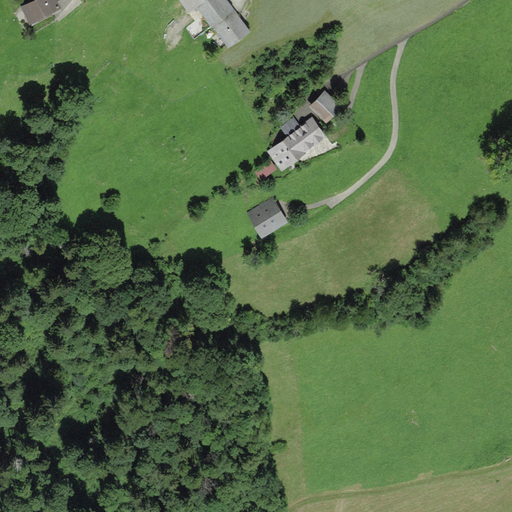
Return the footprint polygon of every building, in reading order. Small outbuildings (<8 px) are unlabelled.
[(58,0),(36,0),(22,8),(31,25),(63,8),(58,0)] [(229,0),(191,0),(229,47),(253,29),(229,0)] [(344,105),(326,90),(312,106),(330,121),(344,105)] [(313,117),(269,151),(285,171),(329,137),(313,117)] [(263,176),(279,165),(273,157),(257,168),(263,176)] [(274,196),(248,211),(263,238),(289,222),(274,196)]
